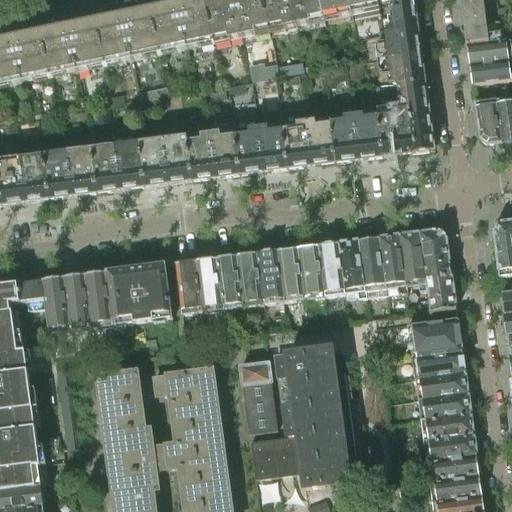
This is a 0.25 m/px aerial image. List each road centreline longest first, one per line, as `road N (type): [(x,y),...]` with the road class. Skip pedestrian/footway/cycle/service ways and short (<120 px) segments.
road 1 (residential): [(0,256),(63,247),(87,233),(254,211),(278,219),(460,190)]
road 2 (residential): [(460,190),(503,511)]
road 3 (residential): [(434,0),(460,190)]
